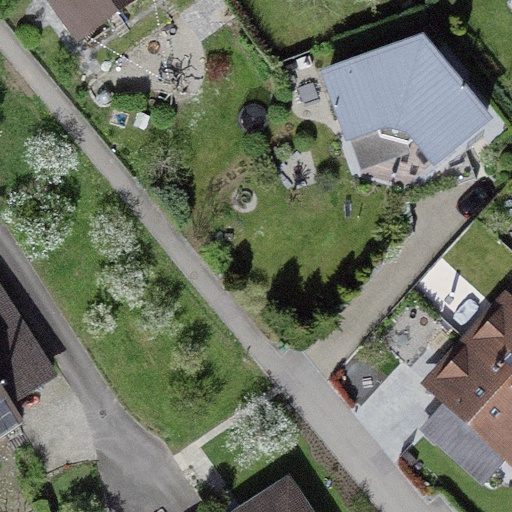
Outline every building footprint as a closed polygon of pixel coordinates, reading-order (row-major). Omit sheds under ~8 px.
[(40,0),(78,51),(149,0),(40,0)] [(476,181),(467,152),(492,125),(424,41),(320,79),(346,151),(352,149),(360,174),(411,157),(412,150),(435,177),(450,165),(457,190),(476,181)] [(0,441),(25,426),(14,409),(60,380),(0,288),(0,441)] [(511,301),(505,295),(491,310),(437,369),(420,387),(443,408),(421,432),(483,489),(505,466),(511,471),(511,301)] [(310,511),(290,479),(238,511),(310,511)]
